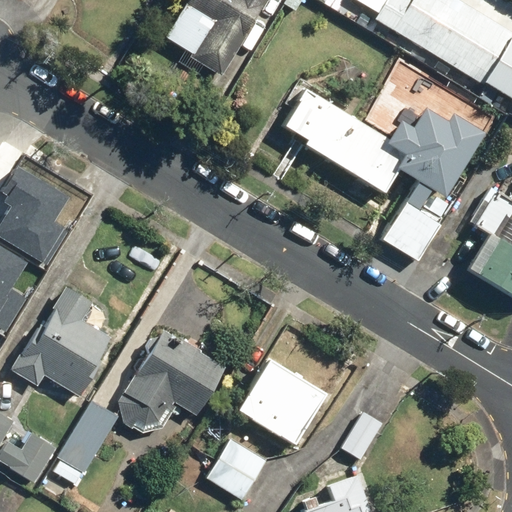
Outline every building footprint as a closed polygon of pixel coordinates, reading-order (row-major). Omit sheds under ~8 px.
[(181,0),(159,35),(216,71),(260,0),(181,0)] [(477,82),(477,81),(511,101),(511,43),(503,38),(507,30),(455,0),(379,0),(368,18),(477,82)] [(301,138),(299,142),(379,192),(392,171),(438,201),(479,137),(446,116),(438,129),(413,113),(394,143),(301,84),(277,123),(301,138)] [(484,232),(462,267),(511,298),(511,183),(504,198),(490,189),(469,223),(484,232)] [(48,228),(0,201),(0,301),(12,308),(29,279),(21,275),(48,228)] [(401,205),(380,241),(416,262),(438,226),(401,205)] [(93,301),(67,284),(11,368),(37,385),(45,373),(80,397),(119,339),(84,315),(93,301)] [(227,364),(165,328),(119,398),(124,421),(143,431),(164,426),(179,401),(199,413),(227,364)] [(297,439),(327,390),(271,356),(241,406),(297,439)] [(117,412),(93,399),(54,470),(78,483),(117,412)] [(0,445),(15,420),(0,411),(0,445)] [(362,457),(383,422),(364,411),(343,446),(362,457)] [(10,437),(0,453),(0,457),(35,479),(56,446),(32,430),(23,445),(10,437)] [(243,500),(266,458),(230,438),(207,480),(243,500)] [(311,511),(367,511),(368,511),(373,510),(360,472),(331,481),(336,497),(321,502),(319,495),(307,499),(311,511)]
